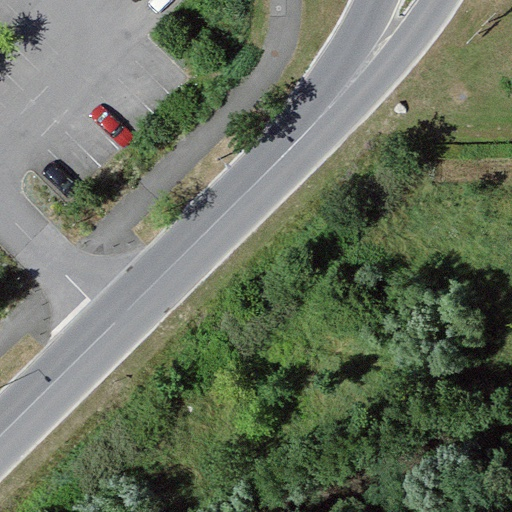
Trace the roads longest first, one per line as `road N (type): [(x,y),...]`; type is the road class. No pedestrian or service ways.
road 1 (unclassified): [(329,106),(0,438)]
road 2 (unclassified): [(329,106),(375,75),(440,0)]
